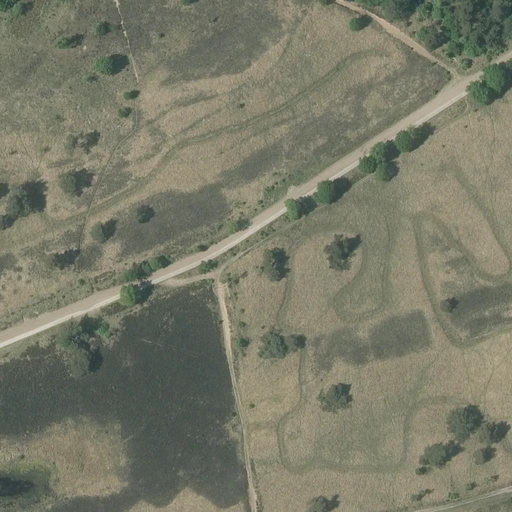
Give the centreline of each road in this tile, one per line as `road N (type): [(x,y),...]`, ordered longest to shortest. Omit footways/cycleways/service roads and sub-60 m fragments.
road 1 (track): [(0,338),(217,248),(511,53)]
road 2 (track): [(206,254),(255,511)]
